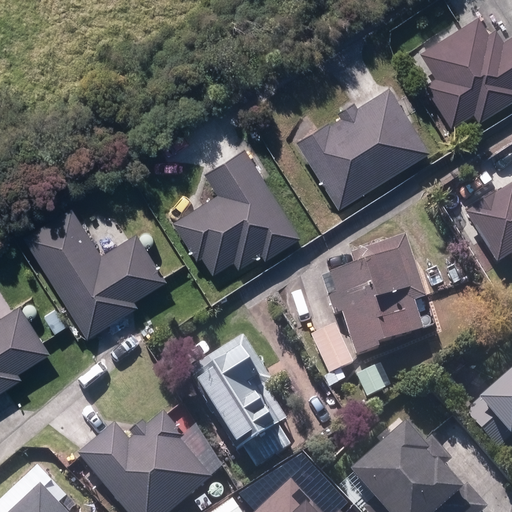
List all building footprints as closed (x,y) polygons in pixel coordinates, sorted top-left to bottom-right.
[(426,84),(453,125),(475,110),(481,118),(511,98),(511,36),(506,41),(497,27),(491,31),(480,15),(424,52),(439,75),(426,84)] [(300,143),(341,207),(431,149),(390,86),(300,143)] [(300,233),(244,146),(207,170),(221,191),(175,220),(199,256),(202,254),(212,270),(234,256),(238,263),(262,248),(266,254),(300,233)] [(511,184),(468,211),(499,261),(511,252),(511,184)] [(72,205),(27,234),(89,332),(137,302),(134,297),(165,277),(136,231),(102,252),(72,205)] [(436,325),(408,234),(355,250),(359,263),(332,271),(339,292),(333,294),(339,311),(344,310),(357,351),(382,344),(381,342),(436,325)] [(0,386),(20,374),(17,369),(50,348),(22,302),(0,316),(0,386)] [(311,338),(327,376),(352,365),(335,327),(311,338)] [(241,448),(256,470),(290,447),(277,427),(286,421),(264,386),(271,381),(242,337),(207,360),(211,367),(191,380),(236,452),(241,448)] [(380,362),(358,373),(369,396),(391,385),(380,362)] [(335,376),(341,386),(352,380),(347,370),(335,376)] [(511,370),(467,411),(498,446),(511,433),(511,370)] [(116,422),(82,451),(133,511),(164,511),(211,473),(180,436),(185,432),(165,409),(148,423),(144,418),(126,433),(116,422)] [(410,421),(355,468),(378,495),(366,505),(371,511),(480,511),(488,505),(469,483),(466,485),(446,463),(453,457),(434,436),(428,441),(410,421)] [(70,511),(43,483),(11,511),(70,511)] [(338,511),(323,511),(303,491),(280,511),(342,511),(341,510),(338,511)]
